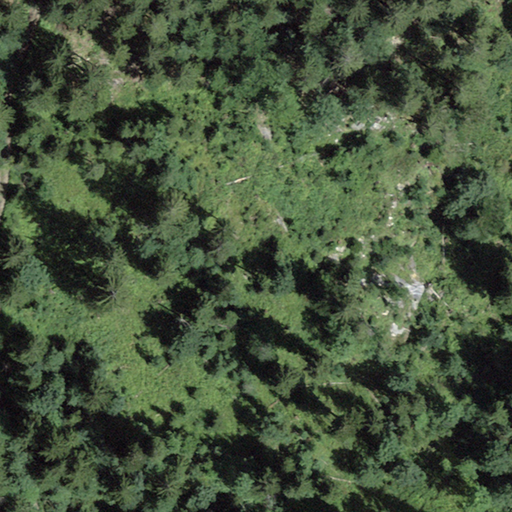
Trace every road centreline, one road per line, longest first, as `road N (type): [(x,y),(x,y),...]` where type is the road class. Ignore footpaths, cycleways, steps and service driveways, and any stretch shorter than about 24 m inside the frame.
road 1 (track): [(38,511),(5,409),(0,304)]
road 2 (track): [(0,204),(32,0)]
